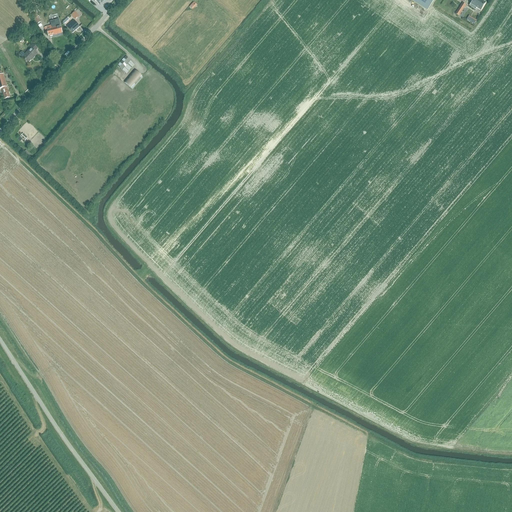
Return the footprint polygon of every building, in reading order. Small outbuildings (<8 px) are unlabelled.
[(410,0),(426,10),(433,0),(410,0)] [(480,0),(473,0),(469,6),(475,10),(476,9),(480,11),(486,3),(480,0)] [(459,17),(466,5),(462,3),(455,14),(459,17)] [(36,14),(32,16),(37,24),(41,22),(36,14)] [(468,17),(466,20),(474,25),(476,22),(468,17)] [(51,26),(46,27),(48,36),(62,33),(60,24),(59,20),(50,22),(51,26)] [(74,21),(66,27),(72,34),(80,28),(74,21)] [(23,57),(28,62),(33,57),(33,58),(38,53),(36,51),(38,48),(33,44),(30,47),(31,48),(26,54),(23,52),(22,52),(21,54),(21,55),(23,57)] [(125,56),(117,66),(125,73),(126,74),(135,64),(133,63),(125,56)] [(0,88),(2,88),(4,99),(9,97),(3,75),(2,75),(1,71),(0,71),(0,88)] [(135,71),(124,83),(132,90),(143,78),(135,71)]
